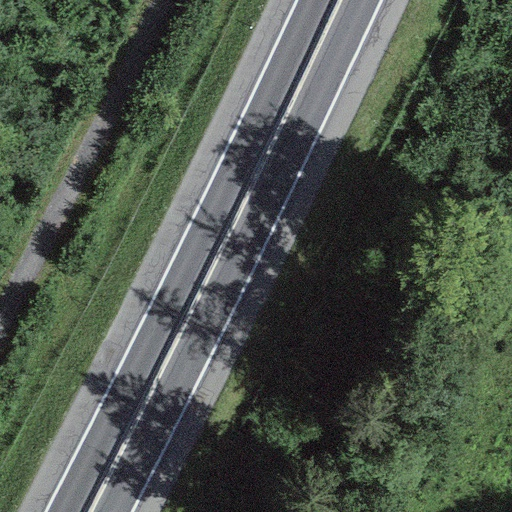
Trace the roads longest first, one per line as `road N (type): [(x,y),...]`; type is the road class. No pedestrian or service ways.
road 1 (trunk): [(313,0),(64,511)]
road 2 (trunk): [(114,511),(357,0)]
road 3 (track): [(0,295),(160,0)]
